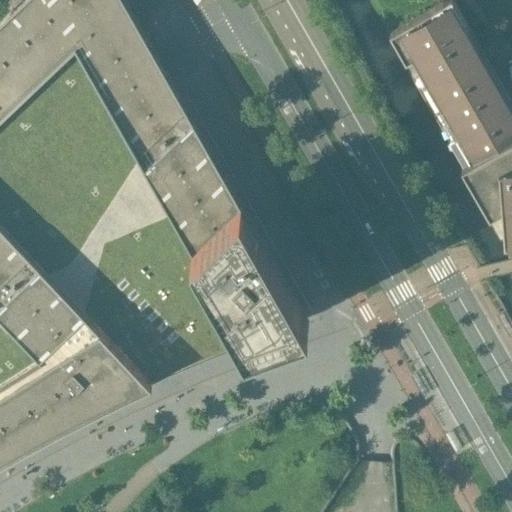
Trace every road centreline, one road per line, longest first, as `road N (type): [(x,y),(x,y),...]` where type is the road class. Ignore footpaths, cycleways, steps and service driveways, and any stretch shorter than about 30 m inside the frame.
road 1 (secondary): [(251,0),(511,485)]
road 2 (secondary): [(511,403),(281,0)]
road 3 (residential): [(169,0),(223,75),(252,174)]
